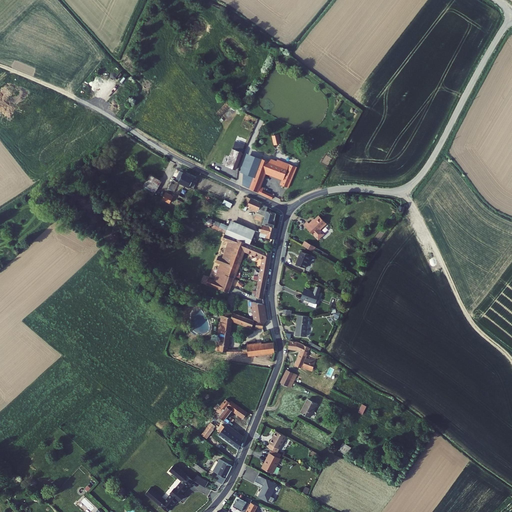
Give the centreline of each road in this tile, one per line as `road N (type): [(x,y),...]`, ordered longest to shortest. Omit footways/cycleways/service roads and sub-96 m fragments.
road 1 (residential): [(291,209),(271,297),(280,357),(235,473),(207,511)]
road 2 (residential): [(511,19),(418,178),(393,191),(328,190),(291,209)]
road 3 (track): [(0,64),(168,153)]
road 4 (unclassified): [(168,153),(291,209)]
